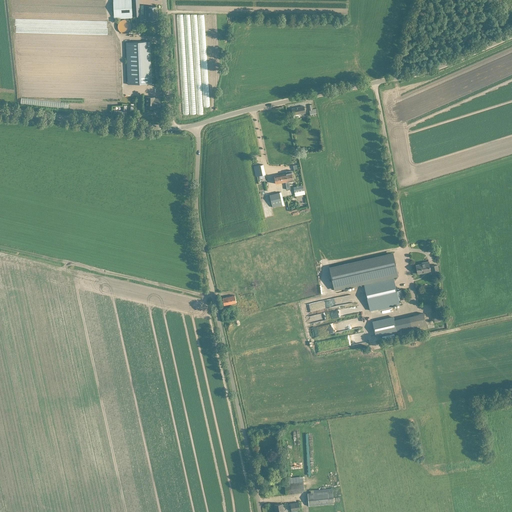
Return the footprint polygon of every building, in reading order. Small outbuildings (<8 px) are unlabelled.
[(132,16),(131,0),(113,0),(114,19),(133,18),(132,16)] [(157,20),(157,6),(146,7),(146,12),(149,11),(150,20),(157,20)] [(126,42),(128,76),(128,84),(152,83),(150,41),(126,42)] [(27,95),(27,103),(102,102),(102,97),(125,96),(125,90),(124,69),(123,69),(123,62),(122,62),(122,47),(22,49),(22,60),(23,60),(23,67),(23,74),(24,74),(24,81),(25,81),(25,88),(25,95),(27,95)] [(146,108),(152,108),(155,108),(155,107),(160,107),(160,98),(155,98),(155,97),(146,97),(146,108)] [(126,106),(117,107),(117,115),(131,114),(130,104),(126,105),(126,106)] [(309,105),(310,110),(311,116),(317,115),(316,109),(313,109),(312,104),(309,105)] [(293,115),(294,118),(300,117),(299,114),(305,112),(304,106),(292,109),(293,115)] [(256,176),(265,174),(263,165),(254,166),(256,176)] [(286,171),(286,173),(274,176),(276,184),(285,182),(287,192),(291,191),(289,181),(294,180),(292,170),(286,171)] [(303,185),(294,187),(296,196),(305,194),(303,185)] [(282,205),(281,197),(279,192),(269,195),(272,207),(282,205)] [(334,291),(364,284),(370,310),(395,305),(400,304),(398,297),(402,296),(401,290),(397,291),(393,277),(398,276),(393,252),(329,267),(334,291)] [(424,262),(425,263),(416,265),(417,273),(430,271),(429,262),(424,262)] [(432,275),(439,273),(438,265),(431,266),(432,275)] [(235,295),(227,297),(223,298),(224,305),(229,304),(236,302),(235,295)] [(241,312),(240,309),(237,309),(239,317),(260,312),(259,307),(241,312)] [(443,313),(435,315),(437,323),(445,322),(443,313)] [(376,337),(397,333),(393,317),(372,321),(376,337)] [(338,335),(360,329),(357,320),(348,322),(340,324),(340,326),(336,327),(338,335)] [(289,484),(285,485),(284,485),(286,495),(303,492),(304,489),(304,482),(303,482),(303,476),(288,478),(289,484)] [(312,493),(308,493),(309,506),(334,504),(334,501),(339,501),(339,497),(333,498),(333,491),(332,491),(332,489),(312,490),(312,493)] [(290,503),(291,511),(292,511),(298,510),(299,510),(298,502),(290,503)]
